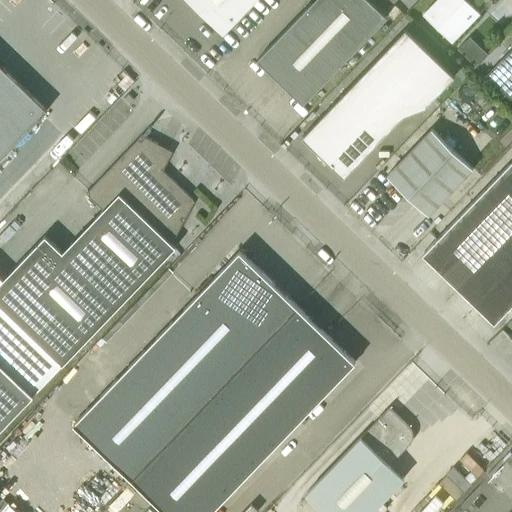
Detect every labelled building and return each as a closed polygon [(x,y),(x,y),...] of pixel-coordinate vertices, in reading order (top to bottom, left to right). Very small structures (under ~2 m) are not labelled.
[(187,0),(225,36),(259,0),(187,0)] [(305,105),(388,18),(370,0),(317,0),(259,61),(305,105)] [(453,43),(480,14),(465,0),(437,0),(423,15),(453,43)] [(406,30),(302,138),(345,178),(405,115),(423,108),(454,76),(406,30)] [(511,99),(511,97),(511,47),(486,75),(511,99)] [(0,162),(48,112),(0,66),(0,162)] [(430,215),(474,169),(433,130),(389,176),(430,215)] [(85,194),(102,211),(118,195),(170,246),(195,202),(151,160),(158,145),(142,137),(85,194)] [(511,160),(422,256),(495,323),(511,305),(511,160)] [(61,253),(116,308),(174,249),(170,246),(118,195),(102,211),(61,253)] [(0,362),(33,393),(116,308),(61,253),(44,237),(1,280),(0,278),(0,362)] [(240,252),(75,425),(165,511),(213,511),(356,363),(240,252)] [(0,426),(33,393),(0,362),(0,426)] [(411,427),(391,408),(304,501),(315,511),(378,511),(405,484),(389,467),(411,444),(402,436),(411,427)] [(447,474),(439,483),(454,497),(457,499),(465,490),(447,474)] [(421,503),(430,511),(444,511),(447,509),(445,507),(430,493),(421,503)] [(413,511),(412,511),(430,511),(421,503),(413,511)]
